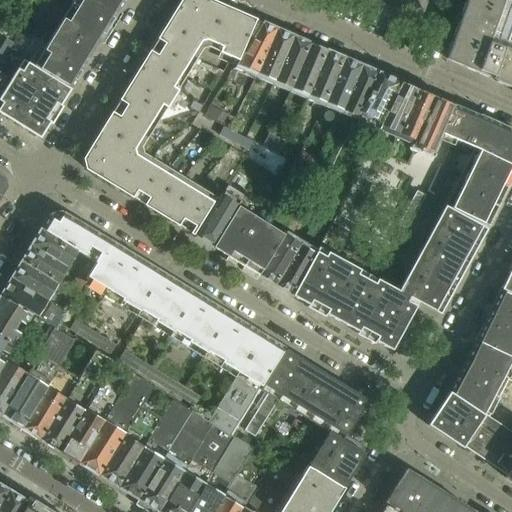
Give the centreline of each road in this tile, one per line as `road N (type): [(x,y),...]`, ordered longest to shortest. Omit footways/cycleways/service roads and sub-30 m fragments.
road 1 (residential): [(37,170),(415,402)]
road 2 (residential): [(511,109),(264,0)]
road 3 (residential): [(511,221),(415,402)]
road 4 (residential): [(37,170),(148,0)]
road 5 (residential): [(398,432),(511,507)]
